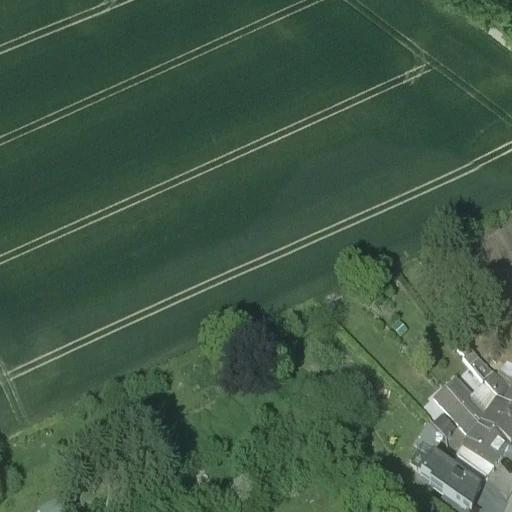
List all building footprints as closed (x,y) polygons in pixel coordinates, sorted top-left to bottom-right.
[(511,229),(484,246),(511,304),(511,229)] [(492,374),(477,359),(469,367),(482,384),(492,374)] [(511,371),(505,366),(495,378),(492,374),(482,384),(493,396),(504,406),(511,411),(511,371)] [(462,408),(452,398),(442,408),(452,418),(462,408)] [(511,442),(511,419),(494,407),(488,416),(471,399),(462,408),(484,431),(508,448),(511,442)] [(508,448),(484,431),(462,408),(452,418),(472,438),(464,449),(473,455),(493,469),(508,448)] [(479,489),(430,453),(417,470),(430,480),(429,482),(470,511),(479,489)] [(493,469),(473,455),(467,464),(486,479),(493,469)]
